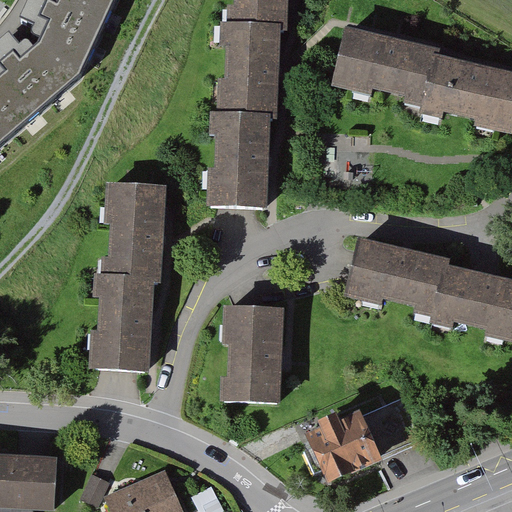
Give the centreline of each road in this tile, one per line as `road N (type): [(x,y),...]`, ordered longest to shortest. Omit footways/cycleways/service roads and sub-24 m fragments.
road 1 (residential): [(160,436),(203,305),(240,262),(311,233),(447,239),(477,231),(511,203)]
road 2 (track): [(0,272),(63,201),(159,0)]
road 3 (residential): [(160,436),(0,414)]
road 4 (residential): [(274,511),(222,469),(160,436)]
